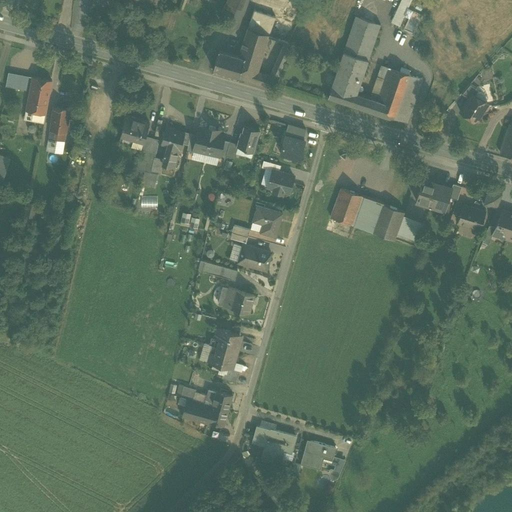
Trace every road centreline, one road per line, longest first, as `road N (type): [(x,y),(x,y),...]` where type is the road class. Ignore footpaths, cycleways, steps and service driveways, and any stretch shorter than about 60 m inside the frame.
road 1 (unclassified): [(329,117),(236,440),(170,511)]
road 2 (primary): [(0,22),(329,117)]
road 3 (primary): [(329,117),(511,171)]
